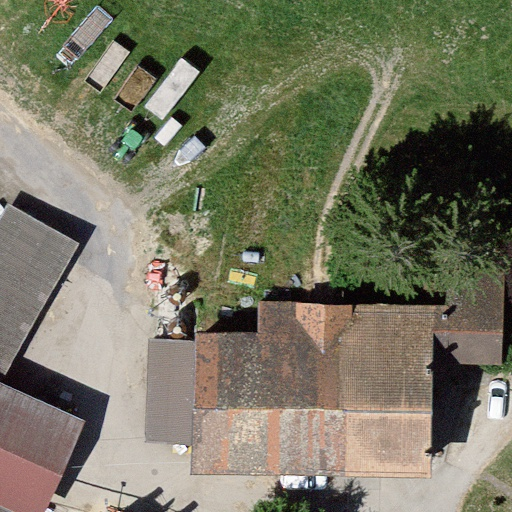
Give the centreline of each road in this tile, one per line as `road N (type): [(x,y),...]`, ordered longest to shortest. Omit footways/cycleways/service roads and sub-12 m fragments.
road 1 (track): [(0,114),(84,204),(110,269),(115,391),(138,464),(185,499),(330,511)]
road 2 (track): [(423,511),(511,405)]
